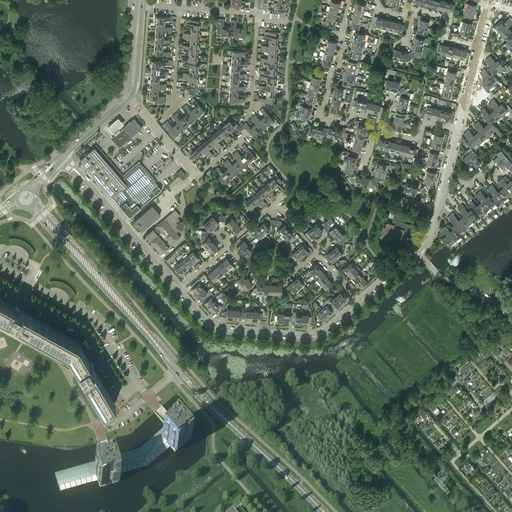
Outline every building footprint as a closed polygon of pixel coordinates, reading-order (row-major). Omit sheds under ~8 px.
[(285,7),(287,4),(277,0),(276,3),(274,2),(273,5),(286,10),(287,8),(285,7)] [(338,1),(338,0),(331,0),(330,6),(339,8),(341,2),(338,1)] [(398,7),(400,0),(397,0),(389,0),(389,5),(391,5),(390,8),(396,9),(397,7),(398,7)] [(444,10),(447,0),(444,0),(440,0),(438,8),(444,10)] [(452,4),(453,2),(447,0),(444,10),(450,11),(451,10),(454,11),(455,5),(452,4)] [(476,4),(477,1),(471,0),(470,3),(468,2),(466,8),(475,10),(477,4),(476,4)] [(364,10),(366,4),(356,2),(355,8),(364,10)] [(337,14),(339,8),(330,6),(328,12),(337,14)] [(362,16),(364,10),(355,8),(353,14),(362,16)] [(466,8),(465,8),(463,13),(465,13),(464,14),(463,17),(466,18),(472,19),(472,17),(473,17),(475,10),(466,8)] [(336,21),(337,14),(328,12),(327,18),(328,19),(336,21)] [(361,22),(362,16),(353,14),(352,20),(361,22)] [(384,18),(377,17),(374,16),(371,28),(373,29),(376,28),(376,26),(381,27),(384,18)] [(427,20),(428,17),(422,16),(421,19),(420,18),(418,24),(427,27),(429,21),(427,20)] [(498,31),(511,19),(510,17),(504,22),(502,19),(494,27),(498,31)] [(224,19),(221,18),(218,18),(216,36),(222,37),(222,35),(226,35),(227,26),(224,26),(224,19)] [(336,21),(328,19),(327,18),(326,21),(324,20),(322,27),(332,29),(333,26),(334,27),(336,21)] [(387,29),(390,20),(384,18),(381,27),(387,29)] [(471,22),(472,19),(466,18),(465,20),(463,20),(461,26),(470,29),(472,22),(471,22)] [(509,27),(511,23),(511,19),(498,31),(502,36),(511,29),(509,27)] [(201,26),(201,20),(191,20),(190,23),(183,23),(183,26),(190,26),(190,30),(199,30),(199,26),(201,26)] [(245,33),(246,20),(243,20),(242,28),(239,27),(238,36),(243,36),(243,40),(249,40),(249,34),(245,33)] [(359,28),(361,22),(352,20),(350,26),(359,28)] [(393,30),(396,21),(390,20),(387,29),(393,30)] [(402,24),(402,23),(396,21),(393,30),(400,32),(400,30),(403,31),(404,25),(402,24)] [(426,33),(427,27),(418,24),(417,31),(418,31),(417,34),(423,35),(424,33),(426,33)] [(469,35),(470,29),(461,26),(460,33),(462,33),(461,36),(467,37),(468,35),(469,35)] [(511,30),(511,29),(502,36),(506,41),(507,41),(511,36),(511,30)] [(367,34),(364,33),(355,31),(354,37),(366,40),(367,34)] [(279,39),(280,33),(268,32),(268,36),(262,36),(261,39),(269,40),(269,43),(277,43),(278,39),(279,39)] [(423,37),(423,35),(417,34),(417,37),(415,36),(414,42),(423,45),(424,42),(427,43),(428,38),(423,37)] [(364,46),(366,40),(354,37),(352,43),(364,46)] [(335,47),(337,41),(328,39),(326,45),(335,47)] [(421,51),(423,45),(414,42),(412,49),(413,50),(410,52),(414,57),(416,56),(422,53),(421,51)] [(363,53),(364,46),(352,43),(351,49),(360,52),(363,53)] [(446,55),(449,45),(443,44),(442,45),(439,44),(438,51),(441,51),(440,53),(446,55)] [(334,53),(335,47),(326,45),(325,51),(334,53)] [(452,56),(455,47),(449,45),(446,55),(452,56)] [(459,58),(461,49),(455,47),(452,56),(459,58)] [(399,59),(401,50),(395,48),(394,50),(392,49),(390,55),(393,56),(392,58),(399,59)] [(360,52),(351,49),(349,56),(358,58),(361,59),(363,53),(360,52)] [(467,51),(467,50),(461,49),(459,58),(465,59),(465,58),(468,58),(470,52),(467,51)] [(406,56),(407,52),(401,50),(399,59),(405,61),(406,58),(406,56)] [(332,59),(334,53),(325,51),(323,57),(332,59)] [(498,59),(495,61),(490,55),(487,57),(500,72),(502,70),(502,71),(505,71),(507,70),(505,67),(504,67),(498,59)] [(331,66),(332,59),(323,57),(322,64),(331,66)] [(495,76),(500,72),(487,57),(485,60),(490,66),(488,68),(492,73),(495,76)] [(360,62),(358,61),(348,59),(347,65),(356,68),(359,68),(360,62)] [(354,74),(356,68),(347,65),(345,71),(354,74)] [(455,72),(456,69),(450,67),(449,70),(447,70),(446,76),(455,78),(456,72),(455,72)] [(492,73),(490,75),(484,69),(482,71),(494,85),(499,81),(495,76),(492,73)] [(354,74),(345,71),(344,77),(353,80),(355,80),(357,74),(354,74)] [(489,89),(494,85),(482,71),(479,73),(485,79),(482,81),(489,89)] [(320,77),(321,74),(315,73),(314,76),(312,75),(311,81),(320,84),(321,77),(320,77)] [(453,84),(455,78),(446,76),(444,82),(453,84)] [(353,80),(344,77),(342,84),(351,86),(353,80)] [(391,89),(394,80),(387,79),(387,80),(384,80),(382,89),(387,90),(388,88),(391,89)] [(311,81),(307,80),(306,87),(309,87),(318,90),(320,84),(311,81)] [(397,91),(400,82),(394,80),(391,89),(397,91)] [(196,87),(196,83),(188,82),(188,86),(180,85),(180,88),(187,89),(187,93),(197,94),(198,87),(196,87)] [(452,90),(453,84),(444,82),(443,88),(452,90)] [(343,94),(345,88),(335,86),(334,92),(343,94)] [(317,96),(318,90),(309,87),(308,94),(317,96)] [(450,99),(452,90),(443,88),(441,94),(441,97),(450,99)] [(411,93),(407,92),(407,91),(406,89),(400,92),(402,95),(401,96),(400,96),(399,102),(408,104),(409,98),(410,98),(411,93)] [(158,96),(158,92),(149,92),(149,96),(147,96),(147,102),(165,104),(165,96),(158,96)] [(341,100),(343,94),(334,92),(332,98),(341,100)] [(317,96),(308,94),(306,100),(307,100),(306,102),(312,104),(313,101),(315,102),(317,96)] [(274,100),(274,96),(265,95),(265,98),(258,98),(257,101),(264,101),(263,105),(275,106),(276,100),(274,100)] [(203,113),(205,112),(193,98),(191,100),(196,106),(193,108),(199,114),(202,111),(203,113)] [(340,106),(341,100),(332,98),(331,104),(340,106)] [(361,109),(363,100),(357,98),(356,100),(353,99),(352,106),(355,106),(354,107),(361,109)] [(501,103),(499,105),(493,99),(491,101),(503,115),(508,111),(507,110),(505,107),(501,103)] [(367,111),(369,101),(363,100),(361,109),(367,111)] [(311,107),(312,104),(301,101),(298,110),(310,113),(312,107),(311,107)] [(373,112),(375,103),(369,101),(367,111),(373,112)] [(498,120),(503,115),(491,101),(488,103),(494,110),(491,112),(498,120)] [(406,111),(408,104),(399,102),(397,108),(398,109),(398,111),(404,113),(405,110),(406,111)] [(430,106),(431,104),(425,102),(424,107),(422,114),(425,114),(425,115),(431,116),(433,107),(430,106)] [(381,106),(381,105),(375,103),(373,112),(379,114),(379,113),(382,113),(384,107),(381,106)] [(193,108),(191,110),(186,104),(184,106),(195,120),(197,119),(196,117),(199,114),(193,108)] [(338,112),(340,106),(331,104),(329,110),(338,112)] [(194,121),(195,120),(184,106),(182,108),(187,114),(184,116),(189,123),(193,120),(194,121)] [(437,118),(439,109),(433,107),(431,116),(437,118)] [(491,112),(489,114),(484,107),(481,110),(485,115),(485,114),(493,124),(494,124),(498,120),(491,112)] [(272,123),(274,121),(262,108),(260,110),(265,115),(262,118),(268,124),(271,121),(272,123)] [(443,119),(445,110),(439,109),(437,118),(443,119)] [(301,111),(298,110),(297,110),(295,116),(299,117),(308,119),(310,113),(301,111)] [(452,122),(455,111),(450,110),(450,111),(445,110),(443,119),(449,121),(452,122)] [(403,116),(404,113),(398,111),(397,111),(396,114),(394,120),(403,122),(405,116),(403,116)] [(184,116),(181,118),(177,112),(174,114),(186,128),(187,127),(186,125),(189,123),(184,116)] [(185,129),(186,128),(174,114),(172,116),(177,122),(174,124),(180,131),(184,128),(185,129)] [(262,118),(259,120),(255,114),(252,116),(264,130),(265,128),(264,127),(268,124),(262,118)] [(494,124),(493,124),(485,114),(485,115),(483,117),(488,122),(486,125),(493,133),(498,129),(494,124)] [(263,131),(264,130),(252,116),(250,118),(255,124),(253,126),(258,132),(262,129),(263,131)] [(118,117),(107,127),(113,133),(115,134),(120,130),(119,128),(123,124),(118,117)] [(119,147),(142,127),(134,118),(120,130),(115,134),(111,138),(119,147)] [(237,134),(239,132),(227,118),(226,120),(227,121),(224,124),(229,131),(232,128),(237,134)] [(366,132),(368,123),(355,119),(354,124),(358,127),(357,129),(366,132)] [(402,129),(403,122),(394,120),(392,129),(399,131),(400,128),(402,129)] [(174,124),(172,126),(167,121),(162,125),(174,139),(178,135),(177,133),(180,131),(174,124)] [(486,125),(483,127),(478,121),(476,123),(488,137),(493,133),(486,125)] [(253,126),(250,128),(245,122),(243,124),(254,138),(256,137),(255,135),(258,132),(253,126)] [(311,125),(310,125),(308,122),(303,125),(305,128),(304,129),(307,134),(308,134),(309,134),(309,133),(315,135),(318,126),(311,124),(311,125)] [(483,141),(488,137),(476,123),(473,125),(478,131),(476,133),(483,141)] [(227,133),(229,131),(224,124),(220,127),(219,126),(218,127),(230,140),(232,138),(227,133)] [(318,126),(315,135),(318,136),(317,139),(322,140),(324,134),(325,134),(327,128),(324,128),(324,127),(318,126)] [(228,142),(230,140),(218,127),(216,128),(218,129),(214,132),(220,139),(223,136),(228,142)] [(334,137),(336,128),(330,127),(329,129),(327,128),(325,134),(328,135),(327,136),(334,137)] [(342,131),(342,130),(336,128),(334,137),(340,139),(339,143),(342,144),(344,138),(343,138),(344,135),(345,132),(342,131)] [(364,138),(366,132),(357,129),(355,135),(364,138)] [(476,133),(474,135),(468,129),(466,131),(478,146),(483,141),(476,133)] [(442,135),(443,132),(437,130),(436,133),(434,133),(433,139),(442,141),(443,135),(442,135)] [(473,150),(478,146),(466,131),(463,133),(469,139),(466,142),(471,147),(473,150)] [(218,141),(220,139),(214,132),(211,135),(210,134),(209,135),(220,148),(223,147),(218,141)] [(218,150),(220,148),(209,135),(207,136),(208,137),(205,140),(211,147),(213,145),(218,150)] [(363,144),(364,138),(355,135),(354,142),(363,144)] [(383,149),(385,139),(379,138),(379,139),(376,138),(375,145),(377,145),(377,147),(383,149)] [(433,139),(430,138),(429,143),(431,144),(431,145),(433,146),(432,149),(438,150),(439,147),(440,148),(442,141),(433,139)] [(389,150),(392,141),(385,139),(383,149),(389,150)] [(208,149),(211,147),(205,140),(202,143),(201,142),(199,143),(211,157),(213,155),(208,149)] [(395,152),(398,142),(392,141),(389,150),(395,152)] [(361,150),(363,144),(354,142),(352,148),(354,148),(353,151),(359,153),(360,150),(361,150)] [(401,153),(404,144),(398,142),(395,152),(401,153)] [(209,159),(211,157),(199,143),(198,144),(199,146),(196,148),(201,155),(204,153),(209,159)] [(254,159),(256,158),(244,144),(241,146),(246,152),(244,154),(250,160),(253,158),(254,159)] [(407,155),(410,145),(404,144),(401,153),(407,155)] [(407,155),(406,158),(413,159),(414,154),(417,155),(418,149),(415,148),(416,147),(410,145),(407,155)] [(508,152),(508,151),(503,146),(496,153),(498,155),(493,160),(495,163),(501,158),(500,158),(508,152)] [(139,163),(121,179),(94,147),(79,159),(112,197),(129,217),(161,189),(158,186),(145,171),(139,163)] [(473,150),(471,147),(466,151),(479,166),(481,164),(476,157),(478,155),(473,150)] [(199,157),(201,155),(196,148),(192,151),(191,150),(190,151),(202,165),(204,163),(199,157)] [(438,153),(438,150),(432,149),(431,151),(430,151),(428,157),(437,160),(439,153),(438,153)] [(244,154),(241,156),(236,151),(234,152),(246,166),(247,165),(246,164),(250,160),(244,154)] [(476,168),(479,166),(466,151),(461,156),(468,164),(471,162),(476,168)] [(500,167),(511,156),(511,154),(508,151),(508,152),(500,158),(501,158),(503,161),(498,165),(500,167)] [(245,167),(246,166),(234,152),(232,154),(237,160),(235,162),(240,169),(243,166),(245,167)] [(356,157),(357,154),(347,152),(346,154),(345,154),(343,160),(346,161),(356,163),(357,157),(356,157)] [(511,156),(500,167),(502,169),(506,165),(509,167),(511,164),(511,156)] [(435,166),(437,160),(428,157),(426,163),(429,164),(428,167),(434,168),(435,166)] [(235,162),(232,164),(227,159),(225,160),(237,174),(238,173),(237,172),(240,169),(235,162)] [(235,175),(237,174),(225,160),(223,163),(228,168),(225,170),(231,177),(234,174),(235,175)] [(385,164),(386,161),(379,160),(379,162),(377,162),(376,168),(385,171),(387,171),(389,165),(386,164),(385,164)] [(354,170),(356,163),(346,161),(345,167),(354,170)] [(225,170),(223,173),(218,167),(215,169),(220,175),(217,177),(224,185),(229,181),(228,180),(231,177),(225,170)] [(434,171),(434,168),(428,167),(428,170),(427,169),(425,176),(435,178),(436,172),(434,171)] [(383,177),(385,171),(376,168),(374,175),(383,177)] [(181,177),(185,174),(180,169),(176,173),(181,177)] [(356,177),(356,175),(354,173),(349,176),(348,177),(349,179),(351,181),(353,183),(355,183),(361,185),(363,176),(357,174),(356,177)] [(281,192),(284,190),(272,176),(270,178),(271,179),(268,182),(274,188),(277,186),(281,192)] [(369,179),(370,177),(363,176),(361,185),(367,186),(367,188),(369,188),(374,185),(373,184),(374,184),(376,183),(373,177),(370,179),(369,179)] [(433,184),(435,178),(425,176),(424,182),(433,184)] [(511,183),(510,181),(507,183),(503,178),(501,180),(511,192),(511,183)] [(508,197),(511,193),(511,192),(501,180),(499,182),(503,187),(500,189),(508,197)] [(271,191),(274,188),(268,182),(265,185),(264,183),(262,185),(274,198),(276,196),(271,191)] [(409,193),(412,184),(406,182),(405,184),(402,183),(400,190),(403,191),(403,192),(409,193)] [(415,195),(418,186),(412,184),(409,193),(415,195)] [(495,189),(496,189),(492,184),(489,186),(503,202),(508,197),(500,189),(497,192),(495,189)] [(272,200),(274,198),(262,185),(261,186),(262,187),(259,190),(265,197),(267,195),(272,200)] [(498,206),(503,202),(489,186),(487,188),(491,193),(492,193),(494,195),(491,197),(490,198),(496,204),(495,204),(498,206)] [(262,199),(265,197),(259,190),(255,193),(254,192),(253,193),(265,206),(267,204),(262,199)] [(484,195),(480,190),(478,192),(491,208),(495,204),(496,204),(490,198),(491,197),(489,195),(486,198),(484,195)] [(486,212),(491,208),(478,192),(475,194),(479,199),(480,199),(482,201),(479,204),(486,212)] [(263,208),(265,206),(253,193),(252,194),(253,195),(249,198),(255,205),(258,203),(263,208)] [(253,207),(255,205),(249,198),(246,201),(245,200),(243,201),(255,215),(258,213),(253,207)] [(474,204),(474,203),(470,199),(467,201),(481,217),(486,212),(479,204),(476,206),(474,204)] [(466,209),(462,204),(459,206),(473,222),(478,217),(471,209),(468,212),(466,209)] [(141,231),(160,215),(152,205),(133,221),(141,231)] [(468,226),(473,222),(459,206),(457,209),(461,213),(462,213),(464,215),(461,218),(468,226)] [(177,217),(180,215),(175,209),(145,235),(150,240),(150,241),(161,254),(166,249),(172,244),(180,237),(176,232),(177,231),(178,231),(178,230),(179,229),(179,228),(180,227),(179,227),(179,226),(179,224),(180,223),(180,222),(179,221),(179,220),(179,219),(178,219),(178,218),(177,217)] [(411,221),(412,216),(395,211),(392,223),(387,222),(386,225),(384,224),(381,236),(393,240),(393,237),(401,239),(402,234),(412,237),(416,222),(411,221)] [(456,218),(456,217),(452,213),(450,215),(463,230),(468,226),(461,218),(458,220),(456,218)] [(458,234),(463,230),(450,215),(447,217),(451,222),(452,221),(454,224),(451,226),(453,229),(458,235),(458,234)] [(214,227),(219,223),(213,216),(208,220),(214,227)] [(229,228),(236,222),(232,217),(224,223),(229,228)] [(209,231),(214,227),(208,220),(203,224),(209,231)] [(239,228),(240,227),(236,222),(229,228),(233,233),(234,232),(236,234),(240,230),(239,228)] [(265,233),(270,229),(263,222),(258,226),(265,233)] [(317,234),(322,230),(316,223),(311,227),(317,234)] [(281,235),(288,229),(284,224),(277,230),(281,235)] [(332,235),(339,229),(335,224),(328,230),(332,235)] [(260,238),(265,233),(258,226),(254,230),(254,231),(252,233),(256,238),(259,236),(260,238)] [(453,229),(450,231),(446,226),(444,228),(456,241),(460,237),(458,234),(458,235),(453,229)] [(310,240),(317,234),(311,227),(304,233),(310,240)] [(451,245),(456,241),(444,228),(442,230),(446,235),(441,239),(445,244),(448,242),(451,245)] [(291,234),(292,233),(288,229),(281,235),(285,240),(286,238),(288,241),(293,236),(291,234)] [(344,233),(343,234),(339,229),(332,235),(337,240),(338,239),(338,240),(338,243),(344,243),(344,240),(345,240),(345,234),(344,233)] [(207,237),(207,234),(201,233),(201,236),(200,242),(202,243),(201,243),(206,248),(213,242),(209,237),(207,238),(207,237)] [(29,255),(34,252),(34,251),(33,250),(32,249),(32,248),(31,247),(30,246),(30,245),(29,245),(28,244),(27,243),(27,242),(26,242),(25,241),(24,241),(22,240),(20,239),(19,239),(17,238),(16,238),(14,238),(13,238),(12,238),(11,238),(10,238),(9,238),(9,244),(12,244),(15,244),(18,245),(21,246),(23,248),(26,250),(27,252),(29,255)] [(243,240),(241,241),(240,239),(235,243),(237,245),(236,246),(240,251),(247,245),(243,240)] [(216,247),(217,247),(213,242),(206,248),(210,253),(211,252),(213,254),(218,250),(216,247)] [(300,244),(296,247),(297,248),(303,255),(308,251),(307,250),(309,248),(305,243),(305,244),(304,242),(301,245),(300,244)] [(344,247),(344,243),(338,243),(338,246),(337,247),(336,246),(331,250),(337,257),(342,253),(343,254),(344,253),(344,247)] [(250,251),(251,250),(247,245),(240,251),(244,256),(245,255),(247,257),(252,253),(250,251)] [(298,260),(303,255),(297,248),(292,253),(293,254),(291,256),(295,260),(297,259),(298,260)] [(332,261),(337,257),(331,250),(326,254),(327,255),(325,257),(329,262),(331,260),(332,261)] [(194,262),(199,258),(192,251),(188,255),(194,262)] [(189,266),(194,262),(188,255),(183,259),(189,266)] [(228,269),(233,264),(226,257),(221,262),(228,269)] [(184,270),(189,266),(183,259),(178,263),(184,270)] [(223,273),(228,269),(221,262),(217,266),(223,273)] [(347,273),(354,267),(350,262),(343,268),(347,273)] [(179,275),(184,270),(178,263),(173,268),(179,275)] [(313,275),(320,268),(315,264),(308,270),(313,275)] [(218,277),(223,273),(217,266),(212,270),(218,277)] [(351,278),(358,271),(354,267),(347,273),(351,278)] [(317,279),(324,273),(320,268),(313,275),(317,279)] [(214,281),(218,277),(212,270),(207,274),(214,281)] [(355,282),(362,276),(358,271),(351,278),(355,282)] [(243,273),(242,274),(240,272),(237,274),(235,276),(237,278),(235,279),(240,284),(247,278),(243,273)] [(321,284),(328,278),(324,273),(317,279),(321,284)] [(206,276),(204,274),(203,274),(190,285),(192,287),(191,288),(196,293),(203,287),(198,282),(206,276)] [(304,281),(302,278),(300,276),(298,278),(297,277),(292,281),(298,288),(303,284),(302,282),(304,281)] [(359,287),(366,281),(362,276),(355,282),(359,287)] [(250,283),(251,283),(247,278),(240,284),(244,289),(245,288),(247,290),(252,286),(250,283)] [(325,289),(332,283),(328,278),(321,284),(325,289)] [(70,297),(75,295),(75,294),(74,293),(74,292),(73,291),(73,290),(72,290),(72,289),(71,288),(70,287),(69,286),(68,285),(67,285),(66,284),(65,283),(64,283),(63,282),(62,282),(60,281),(59,281),(58,281),(57,280),(55,280),(54,280),(52,280),(51,280),(50,281),(50,287),(53,286),(56,287),(59,287),(62,289),(64,290),(67,292),(68,295),(70,297)] [(293,292),(298,288),(292,281),(287,285),(288,286),(286,288),(290,293),(292,291),(293,292)] [(262,293),(263,283),(257,283),(256,287),(254,287),(251,292),(262,293)] [(208,289),(206,291),(203,287),(196,293),(200,298),(201,297),(203,299),(211,292),(208,289)] [(345,298),(347,296),(343,291),(341,293),(340,292),(335,296),(341,303),(346,299),(345,298)] [(211,297),(214,295),(211,292),(203,299),(204,302),(203,302),(208,307),(215,301),(211,297)] [(336,307),(341,303),(335,296),(333,298),(332,297),(328,297),(326,299),(333,308),(335,307),(336,307)] [(331,310),(333,308),(326,299),(322,302),(322,305),(323,306),(321,308),(327,315),(332,311),(331,310)] [(0,312),(20,324),(32,331),(38,321),(13,307),(0,300),(0,312)] [(218,307),(219,306),(215,301),(208,307),(212,312),(213,311),(215,313),(219,309),(218,307)] [(322,320),(327,315),(321,308),(316,312),(317,314),(315,316),(319,320),(321,319),(322,320)] [(232,319),(233,309),(226,309),(226,311),(224,311),(223,317),(226,317),(226,318),(232,319)] [(239,312),(239,310),(233,309),(232,319),(239,319),(239,318),(242,318),(242,312),(239,312)] [(251,320),(251,310),(245,310),(245,312),(242,312),(242,318),(244,318),(244,319),(251,320)] [(258,313),(258,311),(251,310),(251,320),(257,320),(257,319),(261,319),(261,313),(258,313)] [(299,313),(297,311),(292,311),(292,315),(292,321),(294,321),(294,323),(301,323),(301,314),(299,314),(299,313)] [(282,322),(283,313),(276,312),(276,314),(273,314),(273,320),(276,320),(276,321),(282,322)] [(289,315),(289,313),(283,313),(282,322),(289,322),(289,321),(292,321),(292,315),(289,315)] [(308,316),(308,314),(301,314),(301,323),(307,323),(307,322),(310,322),(311,316),(308,316)] [(38,321),(32,331),(68,351),(73,360),(84,377),(104,411),(114,405),(77,343),(38,321)] [(102,460),(54,474),(59,491),(98,480),(100,487),(110,484),(109,483),(111,483),(112,484),(119,482),(117,475),(147,466),(170,446),(175,452),(183,445),(182,444),(183,443),(184,444),(190,439),(185,433),(188,431),(176,418),(173,420),(177,424),(171,429),(172,430),(170,431),(170,430),(169,430),(166,427),(139,450),(112,458),(113,463),(106,465),(106,466),(105,466),(104,465),(102,460)]
